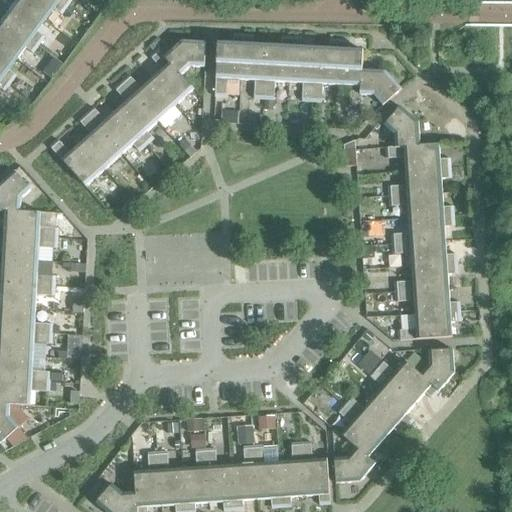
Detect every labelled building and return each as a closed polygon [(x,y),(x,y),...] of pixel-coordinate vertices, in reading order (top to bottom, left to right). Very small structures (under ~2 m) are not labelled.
[(0,0),(0,1),(9,8),(0,19),(37,46),(43,39),(35,33),(44,21),(14,0),(0,0)] [(14,0),(44,21),(52,10),(60,16),(66,8),(55,0),(14,0)] [(0,48),(15,60),(24,49),(31,54),(37,46),(0,19),(0,48)] [(226,81),(240,81),(243,36),(233,35),(232,45),(217,44),(214,98),(225,99),(226,81)] [(253,100),(263,101),(266,47),(252,46),(252,36),(243,36),(240,81),(254,82),(253,100)] [(274,83),(288,84),(291,38),(281,38),(280,47),(266,47),(263,101),(273,101),(274,83)] [(301,103),(311,103),(314,49),(300,48),(300,39),(291,38),(288,84),(302,85),(301,103)] [(322,86),(336,87),(339,41),(329,40),(328,50),(314,49),(311,103),(321,104),(322,86)] [(360,106),(361,96),(360,96),(361,71),(362,71),(363,52),(348,51),(348,41),(339,41),(336,87),(350,87),(349,105),(360,106)] [(181,42),(164,57),(163,58),(180,77),(181,77),(190,68),(204,69),(205,43),(181,42)] [(0,78),(9,85),(15,77),(7,71),(15,60),(0,48),(0,78)] [(161,71),(151,80),(175,107),(194,91),(181,77),(180,77),(163,58),(164,57),(157,50),(149,57),(161,71)] [(360,96),(361,96),(373,97),(382,107),(401,90),(385,72),(362,71),(361,71),(360,96)] [(128,76),(121,83),(157,123),(175,107),(151,80),(140,90),(128,76)] [(9,85),(0,78),(0,90),(3,93),(9,85)] [(126,103),(115,112),(146,147),(153,140),(147,133),(157,123),(121,83),(114,90),(126,103)] [(263,101),(263,111),(273,111),(273,101),(263,101)] [(394,136),(394,148),(394,149),(420,147),(419,147),(418,123),(400,107),(383,127),(394,136)] [(93,109),(85,115),(121,156),(132,146),(138,153),(146,147),(115,112),(105,122),(93,109)] [(348,109),(347,120),(358,120),(358,110),(348,109)] [(220,112),(219,124),(238,125),(238,113),(220,112)] [(90,135),(79,145),(104,172),(121,156),(85,115),(78,122),(90,135)] [(104,172),(79,145),(69,154),(57,141),(49,148),(85,188),(104,172)] [(343,146),(343,152),(355,151),(354,141),(343,146)] [(403,158),(404,172),(450,169),(449,160),(440,160),(439,145),(419,147),(420,147),(394,149),(394,148),(385,149),(386,160),(403,158)] [(343,152),(344,168),(356,167),(355,151),(343,152)] [(387,188),(388,198),(442,194),(441,180),(451,179),(450,169),(404,172),(405,187),(387,188)] [(0,184),(0,212),(20,213),(20,212),(21,200),(31,191),(14,172),(0,184)] [(407,206),(408,220),(453,217),(453,208),(443,208),(442,194),(388,198),(389,207),(407,206)] [(0,221),(4,222),(3,236),(57,239),(58,229),(40,228),(40,213),(20,212),(20,213),(0,212),(0,221)] [(391,236),(392,246),(445,242),(444,228),(454,227),(453,217),(408,220),(409,234),(391,236)] [(0,250),(0,260),(38,262),(39,248),(56,249),(57,239),(3,236),(2,251),(0,250)] [(410,254),(411,268),(456,265),(456,256),(446,256),(445,242),(392,246),(392,255),(410,254)] [(0,270),(1,270),(0,284),(54,287),(55,277),(37,276),(38,262),(0,260),(0,270)] [(71,265),(71,273),(85,273),(85,265),(71,265)] [(394,284),(395,293),(448,290),(447,276),(457,275),(456,265),(411,268),(412,282),(394,284)] [(0,308),(35,310),(36,296),(54,297),(54,287),(0,284),(0,292),(0,308)] [(414,302),(415,316),(460,313),(459,304),(449,304),(448,290),(395,293),(396,303),(414,302)] [(73,301),(72,314),(83,314),(83,301),(73,301)] [(0,332),(52,335),(52,325),(34,325),(35,310),(0,308),(0,332)] [(460,313),(415,316),(416,330),(398,332),(398,342),(452,339),(451,324),(460,323),(460,313)] [(0,356),(33,358),(33,344),(51,345),(52,335),(0,332),(0,356)] [(68,337),(67,359),(80,360),(81,338),(68,337)] [(428,366),(420,376),(440,394),(455,376),(453,351),(427,352),(428,366)] [(0,380),(49,383),(50,373),(32,372),(33,358),(0,356),(0,380)] [(381,362),(375,369),(416,405),(426,395),(433,401),(440,394),(420,376),(405,362),(395,374),(381,362)] [(382,388),(372,399),(408,430),(414,422),(407,416),(416,405),(375,369),(368,376),(382,388)] [(0,404),(10,405),(10,406),(30,407),(31,392),(49,393),(49,383),(0,380),(0,404)] [(71,393),(70,404),(78,405),(79,393),(71,393)] [(350,398),(343,405),(384,441),(394,431),(401,437),(408,430),(372,399),(363,410),(350,398)] [(0,445),(2,443),(6,440),(13,448),(28,440),(18,429),(9,418),(10,406),(10,405),(0,404),(0,445)] [(340,436),(356,449),(375,466),(382,458),(375,452),(384,441),(343,405),(337,413),(350,424),(340,436)] [(274,417),(257,418),(258,431),(275,430),(274,417)] [(187,421),(188,431),(202,430),(201,420),(187,421)] [(177,424),(167,425),(168,435),(178,434),(177,424)] [(203,435),(190,436),(191,450),(204,449),(203,435)] [(310,443),(301,444),(304,498),(319,497),(319,506),(330,506),(327,460),(312,461),(310,443)] [(292,463),(278,463),(281,509),(291,508),(290,499),(304,498),(301,444),(291,444),(292,463)] [(263,446),(253,447),(256,501),(271,500),(271,510),(281,509),(278,463),(264,464),(263,446)] [(244,466),(230,467),(233,511),(235,511),(243,511),(242,502),(256,501),(253,447),(243,448),(244,466)] [(356,449),(347,459),(334,460),(335,485),(360,483),(375,466),(356,449)] [(196,469),(182,470),(184,511),(195,511),(195,505),(208,504),(205,450),(195,451),(196,469)] [(215,450),(205,450),(208,504),(223,503),(223,511),(233,511),(230,467),(216,468),(215,450)] [(133,473),(135,493),(136,493),(136,511),(146,511),(147,508),(161,507),(157,453),(147,454),(148,472),(133,473)] [(167,453),(157,453),(161,507),(175,506),(175,511),(184,511),(182,470),(168,471),(167,453)] [(136,511),(136,493),(135,493),(122,494),(112,485),(95,504),(104,511),(136,511)]
